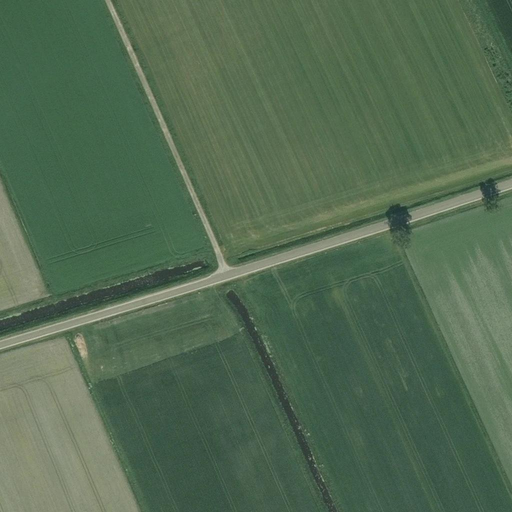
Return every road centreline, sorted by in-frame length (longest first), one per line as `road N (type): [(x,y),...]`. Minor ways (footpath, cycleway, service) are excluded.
road 1 (unclassified): [(0,344),(511,183)]
road 2 (track): [(226,275),(108,0)]
